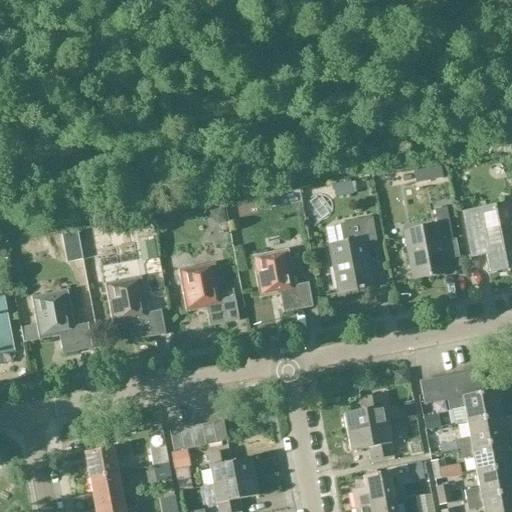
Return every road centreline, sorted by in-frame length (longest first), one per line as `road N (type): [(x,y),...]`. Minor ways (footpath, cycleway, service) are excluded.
road 1 (residential): [(28,413),(284,364)]
road 2 (residential): [(284,364),(511,321)]
road 3 (residential): [(312,511),(284,364)]
